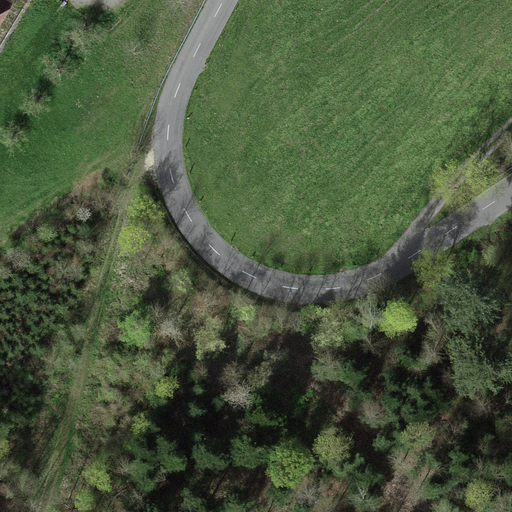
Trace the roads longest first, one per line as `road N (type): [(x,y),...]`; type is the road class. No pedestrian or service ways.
road 1 (tertiary): [(511,189),(405,260),(351,283),(289,288),(240,269),(203,241),(185,213),(167,154),(174,96),(222,0)]
road 2 (track): [(405,260),(439,198),(511,126)]
